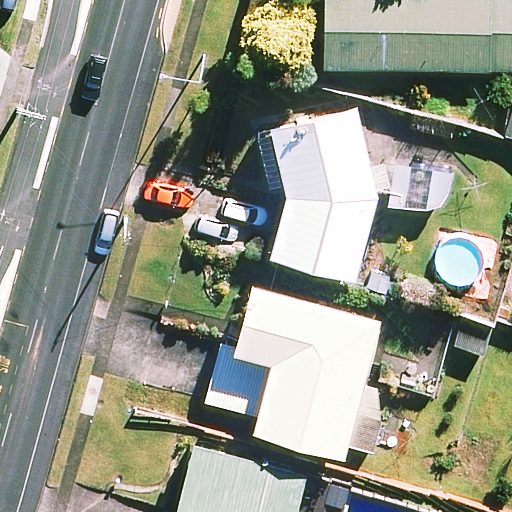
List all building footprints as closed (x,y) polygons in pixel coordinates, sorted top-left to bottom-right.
[(511,0),(323,0),(323,69),(511,71),(511,0)] [(511,93),(499,132),(511,136),(511,93)] [(375,198),(357,111),(274,127),(287,194),(269,261),(352,284),(375,198)] [(378,322),(252,288),(235,351),(222,348),(207,404),(259,418),(254,434),(368,464),(387,393),(361,386),(378,322)] [(326,511),(335,481),(196,443),(176,511),(326,511)] [(401,511),(339,494),(334,511),(401,511)]
